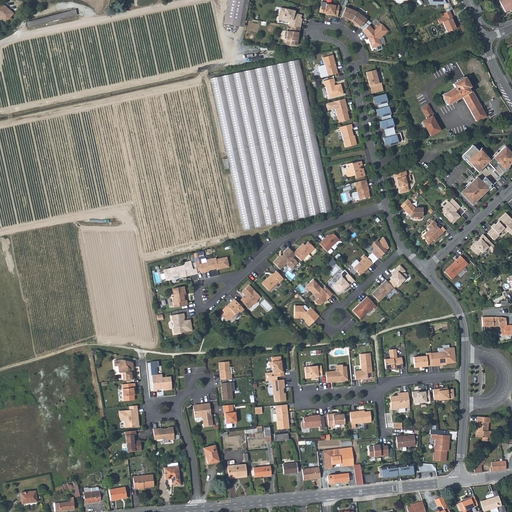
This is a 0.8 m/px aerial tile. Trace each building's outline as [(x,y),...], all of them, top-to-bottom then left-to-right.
[(243,0),(227,0),(224,23),(238,26),(243,0)] [(321,0),(320,10),(326,12),(329,12),(329,13),(337,15),(339,3),(331,2),(331,3),(326,2),(327,1),(322,0),(321,0)] [(511,0),(504,0),(500,2),(506,13),(510,10),(511,9),(511,0)] [(2,5),(0,4),(0,18),(5,23),(11,16),(8,14),(10,11),(6,8),(1,7),(2,5)] [(346,5),(342,16),(352,20),(352,19),(357,10),(346,5)] [(281,8),(280,15),(285,16),(285,18),(289,19),(288,21),(291,22),(290,25),(292,25),(302,27),(303,18),(302,17),(303,14),(293,12),(293,10),(281,8)] [(27,22),(29,28),(77,15),(76,10),(27,22)] [(352,19),(352,20),(360,26),(367,18),(357,10),(352,19)] [(451,10),(443,14),(445,17),(439,20),(440,23),(444,22),(448,32),(457,28),(455,22),(456,21),(451,10)] [(372,21),(367,18),(360,26),(364,28),(370,23),(372,21)] [(375,28),(382,22),(379,19),(372,25),(375,28)] [(364,28),(363,29),(368,35),(371,38),(371,40),(370,40),(372,46),(381,43),(379,38),(383,34),(388,29),(382,22),(375,28),(372,25),(370,23),(364,28)] [(300,32),(302,31),(302,27),(292,25),(292,31),(288,31),(287,32),(287,38),(288,39),(289,39),(293,40),(293,43),(293,44),(300,44),(300,32)] [(334,55),(323,58),(328,76),(339,74),(334,55)] [(300,58),(210,79),(244,229),(332,210),(300,58)] [(376,68),(366,70),(370,84),(372,83),(374,91),(383,88),(381,80),(379,81),(376,68)] [(457,85),(444,93),(450,103),(464,95),(479,121),(489,115),(475,89),(472,91),(471,87),(473,86),(474,86),(467,75),(455,81),(457,85)] [(326,86),(330,98),(344,94),(341,84),(334,86),(334,84),(336,83),(334,79),(324,82),(325,86),(326,86)] [(385,92),(373,95),(375,101),(378,102),(379,106),(388,104),(385,92)] [(348,108),(345,99),(327,104),(329,111),(332,110),(333,109),(336,108),(340,122),(350,120),(347,109),(348,108)] [(430,102),(423,106),(429,117),(424,119),(432,134),(442,129),(437,120),(433,112),(435,111),(430,102)] [(379,106),(376,107),(378,114),(381,115),(382,119),(391,116),(388,104),(379,106)] [(382,119),(379,120),(381,126),(384,127),(385,131),(395,129),(391,116),(382,119)] [(352,129),(353,129),(352,124),(339,128),(341,133),(342,132),(346,148),(357,145),(356,138),(355,139),(352,129)] [(395,129),(385,131),(386,135),(383,136),(385,142),(388,143),(398,141),(395,129)] [(460,194),(471,205),(511,164),(511,155),(503,146),(488,160),(486,158),(486,157),(478,149),(476,151),(471,146),(461,155),(475,170),(460,184),(465,189),(460,194)] [(352,163),(347,164),(348,169),(346,169),(346,171),(347,176),(349,177),(355,175),(356,178),(365,176),(363,168),(361,169),(360,166),(363,165),(361,161),(352,163)] [(392,175),(395,185),(397,185),(397,188),(399,193),(408,191),(406,182),(404,176),(406,176),(405,171),(392,175)] [(368,191),(369,190),(366,179),(355,182),(360,200),(371,197),(369,192),(368,191)] [(410,202),(407,198),(400,205),(409,216),(413,216),(413,219),(419,219),(419,217),(421,217),(422,208),(414,207),(410,202)] [(451,199),(439,211),(451,224),(458,217),(454,212),(459,207),(451,199)] [(511,220),(511,219),(505,212),(498,218),(499,219),(497,221),(494,223),(493,222),(490,226),(491,227),(486,232),(493,239),(498,234),(497,233),(503,228),(504,228),(510,234),(511,232),(511,225),(510,223),(511,220)] [(426,227),(429,230),(422,236),(424,239),(425,242),(428,245),(431,241),(431,240),(432,239),(433,241),(442,233),(435,225),(435,223),(433,220),(426,227)] [(333,233),(327,235),(318,243),(326,252),(330,248),(329,248),(338,239),(333,233)] [(371,245),(375,249),(366,257),(371,263),(385,251),(384,250),(387,247),(383,237),(377,243),(375,241),(371,245)] [(295,254),(300,260),(314,248),(308,241),(304,245),(303,243),(293,252),(295,254)] [(295,254),(293,252),(292,251),(288,247),(282,252),(283,254),(281,256),(279,257),(278,256),(273,261),(280,269),(285,263),(290,269),(297,262),(292,257),(295,254)] [(352,267),(359,275),(371,263),(366,257),(363,254),(361,256),(362,258),(352,267)] [(203,259),(204,261),(197,263),(196,261),(193,262),(194,267),(195,271),(198,270),(199,272),(207,270),(206,269),(212,268),(213,266),(214,266),(215,268),(226,266),(224,255),(213,258),(213,256),(203,259)] [(467,263),(460,255),(456,259),(458,261),(456,263),(454,260),(449,266),(443,271),(451,279),(467,263)] [(195,271),(194,267),(190,268),(189,260),(181,261),(182,264),(166,267),(167,270),(162,271),(163,277),(165,279),(170,278),(172,275),(177,274),(177,276),(195,273),(195,271)] [(396,285),(402,281),(401,280),(403,278),(406,275),(403,272),(404,271),(399,265),(395,269),(396,271),(392,275),(389,277),(390,279),(387,282),(392,288),(396,284),(396,285)] [(283,278),(276,270),(272,273),(261,283),(268,290),(279,281),(279,282),(283,278)] [(353,281),(346,273),(341,278),(340,277),(332,284),(332,287),(336,292),(339,292),(341,290),(343,291),(353,281)] [(312,279),(305,286),(316,298),(313,300),(316,303),(319,303),(323,300),(324,301),(332,294),(324,286),(321,288),(312,279)] [(371,293),(378,301),(392,288),(387,282),(385,280),(381,283),(382,284),(381,285),(379,285),(371,293)] [(183,285),(171,287),(172,295),(170,296),(172,306),(186,304),(185,298),(183,298),(182,294),(184,294),(183,285)] [(245,297),(243,297),(240,300),(248,308),(252,304),(254,304),(257,301),(257,300),(260,296),(249,285),(242,291),(246,296),(245,297)] [(375,305),(366,296),(360,302),(360,303),(358,304),(351,310),(359,318),(365,313),(366,313),(375,305)] [(228,306),(227,305),(222,310),(224,312),(221,315),(224,318),(230,318),(239,310),(240,312),(244,309),(234,299),(230,302),(231,303),(228,306)] [(318,316),(310,307),(304,312),(302,309),(302,305),(293,306),(293,318),(302,318),(304,321),(303,321),(308,326),(318,316)] [(173,333),(191,329),(189,318),(182,320),(181,318),(183,318),(183,316),(182,312),(170,314),(171,320),(172,320),(173,327),(172,328),(173,333)] [(483,325),(494,325),(500,325),(501,327),(501,335),(511,333),(511,323),(506,324),(505,321),(506,321),(506,317),(493,316),(482,316),(483,325)] [(443,351),(429,353),(431,365),(438,364),(438,363),(454,361),(452,347),(442,348),(443,351)] [(389,349),(390,358),(384,358),(385,368),(394,367),(394,368),(402,367),(401,357),(396,357),(396,348),(389,349)] [(360,369),(353,370),(354,378),(359,378),(359,377),(362,377),(363,378),(367,377),(366,372),(371,371),(369,352),(359,353),(360,369)] [(429,353),(429,352),(425,352),(425,355),(412,356),(413,367),(431,365),(429,353)] [(281,357),(271,357),(272,361),(269,362),(270,368),(272,368),(273,372),(265,373),(265,381),(272,381),(277,380),(277,377),(284,376),(284,371),(282,372),(281,357)] [(121,380),(133,379),(131,362),(120,359),(112,360),(112,366),(116,365),(117,371),(118,372),(121,372),(121,380)] [(217,362),(219,379),(230,378),(230,374),(229,374),(227,361),(217,362)] [(330,382),(330,381),(335,380),(336,381),(347,380),(346,366),(342,366),(342,364),(336,365),(336,368),(334,370),(325,371),(326,382),(330,382)] [(322,375),(321,365),(304,366),(305,378),(310,378),(310,377),(322,375)] [(150,374),(152,390),(156,390),(156,385),(161,385),(162,389),(170,389),(169,376),(161,377),(160,373),(150,374)] [(277,380),(272,381),(273,395),(274,395),(275,402),(287,401),(286,393),(284,393),(283,388),(285,388),(284,379),(277,380)] [(133,382),(120,384),(122,400),(133,399),(132,394),(132,387),(134,387),(133,382)] [(231,382),(219,383),(221,400),(231,399),(230,386),(231,386),(231,382)] [(444,390),(444,388),(433,389),(434,399),(438,398),(438,399),(452,398),(453,396),(453,389),(444,390)] [(415,391),(412,391),(412,397),(413,398),(414,403),(430,401),(429,389),(425,390),(425,391),(416,392),(415,391)] [(409,406),(408,391),(404,392),(404,394),(398,395),(391,396),(390,397),(391,408),(409,406)] [(192,407),(194,418),(201,416),(203,426),(212,425),(208,403),(193,405),(192,407)] [(134,422),(137,422),(135,405),(128,406),(128,409),(117,410),(118,420),(123,420),(124,427),(134,426),(134,422)] [(234,412),(232,412),(231,405),(222,406),(223,413),(224,424),(235,423),(234,412)] [(286,418),(287,417),(285,405),(274,406),(276,429),(288,428),(287,420),(286,420),(286,418)] [(363,410),(348,411),(348,412),(350,424),(370,422),(369,411),(363,411),(363,410)] [(336,412),(326,414),(328,426),(333,425),(333,424),(344,423),(343,413),(339,413),(336,414),(336,412)] [(324,429),(323,415),(319,415),(319,414),(308,416),(302,417),(302,421),(301,421),(300,423),(301,427),(318,426),(319,430),(324,429)] [(476,435),(481,435),(487,436),(490,436),(490,430),(487,429),(488,421),(489,421),(489,416),(477,415),(476,420),(477,420),(476,429),(476,435)] [(244,433),(256,431),(255,425),(249,425),(250,428),(244,429),(244,433)] [(152,428),(153,439),(161,438),(162,439),(168,439),(173,439),(172,426),(167,427),(167,428),(163,428),(163,429),(161,429),(161,428),(152,428)] [(445,461),(446,451),(445,450),(445,446),(448,446),(449,435),(447,435),(444,435),(445,430),(430,429),(429,433),(431,434),(430,439),(435,440),(434,445),(432,460),(445,461)] [(133,438),(132,434),(124,435),(126,452),(141,450),(139,439),(131,440),(131,438),(133,438)] [(275,442),(289,440),(288,434),(274,435),(275,442)] [(415,445),(414,435),(396,436),(397,447),(415,445)] [(217,461),(213,444),(203,447),(207,463),(217,461)] [(388,455),(387,447),(383,448),(383,445),(372,446),(372,447),(368,447),(369,459),(384,457),(384,455),(388,455)] [(338,448),(339,454),(339,455),(352,453),(351,446),(338,448)] [(331,455),(339,454),(338,448),(323,450),(325,468),(332,467),(332,464),(331,455)] [(481,464),(482,464),(487,452),(482,453),(476,464),(474,464),(474,472),(482,471),(481,464)] [(332,464),(340,463),(340,466),(353,464),(352,453),(339,455),(339,454),(331,455),(332,464)] [(502,460),(501,457),(499,458),(499,461),(491,461),(492,470),(508,468),(507,459),(502,460)] [(399,461),(395,461),(395,466),(379,468),(380,476),(381,476),(396,475),(396,468),(399,468),(399,473),(407,472),(408,473),(413,473),(413,472),(414,472),(413,464),(399,465),(399,461)] [(297,472),(296,462),(282,464),(283,473),(297,472)] [(359,463),(353,464),(355,484),(361,484),(361,480),(359,463)] [(428,471),(436,470),(435,463),(420,463),(420,465),(417,466),(417,472),(421,472),(421,471),(428,470),(428,471)] [(246,476),(244,464),(227,465),(229,478),(246,476)] [(179,484),(177,466),(169,467),(162,468),(164,480),(170,479),(171,485),(179,484)] [(271,475),(270,466),(253,468),(254,477),(271,475)] [(301,468),(303,480),(319,477),(318,466),(301,468)] [(332,474),(332,482),(348,480),(347,473),(332,474)] [(152,488),(150,476),(132,478),(132,490),(136,490),(136,491),(143,491),(143,489),(152,488)] [(75,479),(60,485),(54,488),(55,492),(59,491),(59,490),(67,487),(68,489),(72,488),(74,497),(79,495),(75,479)] [(126,498),(124,487),(108,489),(110,500),(126,498)] [(90,489),(90,492),(83,493),(84,503),(99,501),(97,488),(90,489)] [(36,502),(35,491),(19,493),(21,504),(36,502)] [(449,511),(442,496),(434,499),(437,505),(442,505),(443,509),(437,511),(449,511)] [(463,510),(464,511),(470,511),(469,508),(478,505),(474,496),(465,499),(465,500),(457,503),(460,511),(463,510)] [(503,511),(498,496),(480,502),(483,511),(494,507),(495,511),(503,511)] [(73,509),(73,501),(53,502),(53,506),(55,506),(55,511),(73,509)] [(425,511),(421,501),(412,504),(412,505),(406,508),(407,511),(425,511)]
